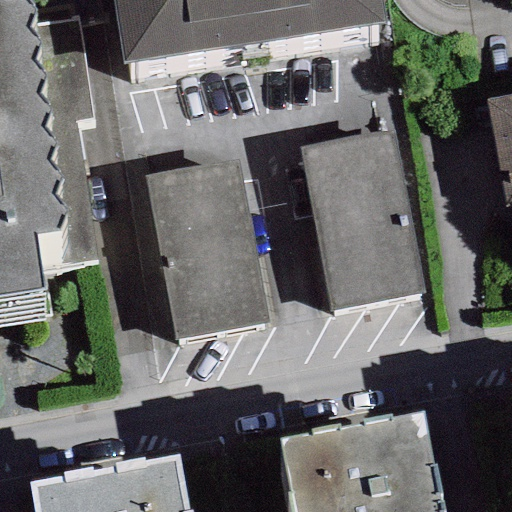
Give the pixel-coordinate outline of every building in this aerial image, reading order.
[(381,0),(110,0),(124,85),(389,44),(381,0)] [(0,45),(0,385),(47,379),(37,326),(58,323),(64,304),(53,287),(59,267),(47,253),(53,232),(42,224),(50,204),(38,186),(46,166),(33,157),(42,135),(28,116),(35,96),(22,83),(4,85),(0,45)] [(511,95),(486,101),(507,206),(511,204),(511,95)] [(394,139),(300,155),(329,318),(423,301),(394,139)] [(236,166),(144,183),(174,347),(266,330),(236,166)] [(434,511),(423,450),(277,478),(283,511),(434,511)] [(183,511),(179,491),(67,511),(183,511)]
